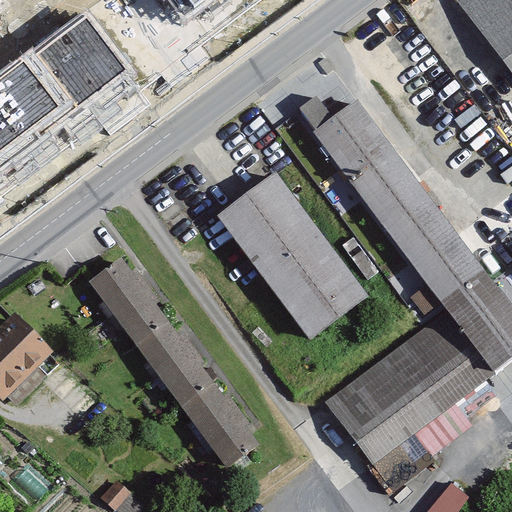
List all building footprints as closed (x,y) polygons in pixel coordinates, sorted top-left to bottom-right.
[(112,0),(115,3),(87,21),(92,28),(130,4),(164,60),(259,0),(112,0)] [(511,0),(461,0),(511,69),(511,0)] [(511,304),(363,103),(321,134),(451,310),(328,401),(379,470),(511,372),(511,304)] [(282,175),(224,218),(316,343),(374,301),(282,175)] [(129,263),(97,287),(234,471),(267,447),(129,263)] [(23,327),(0,350),(0,396),(9,405),(47,366),(56,375),(64,367),(23,327)] [(453,479),(426,511),(458,511),(472,494),(453,479)]
